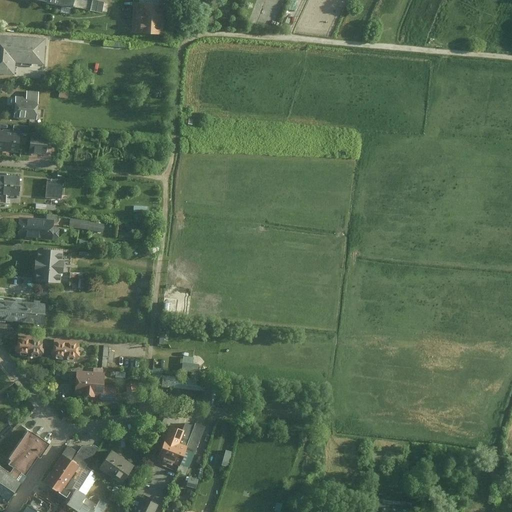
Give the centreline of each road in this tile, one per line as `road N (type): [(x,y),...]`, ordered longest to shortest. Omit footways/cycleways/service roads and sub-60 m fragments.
road 1 (track): [(141,411),(182,44),(199,33),(511,57)]
road 2 (residential): [(0,350),(64,433),(10,511)]
